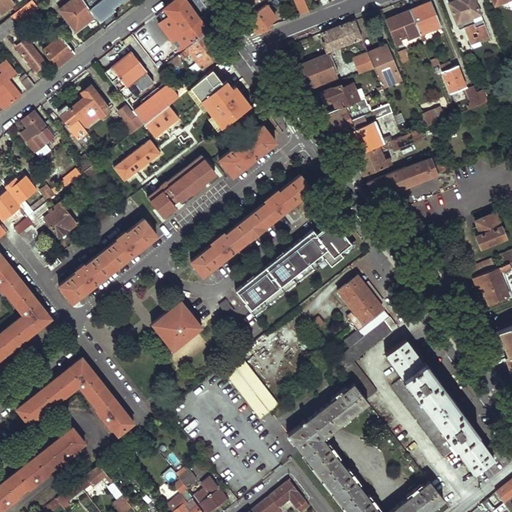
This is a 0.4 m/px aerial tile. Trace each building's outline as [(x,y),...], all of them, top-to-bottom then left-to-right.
[(0,0),(0,12),(0,13),(17,0),(0,0)] [(33,0),(28,0),(10,15),(13,18),(14,16),(18,21),(38,5),(33,0)] [(76,0),(66,0),(58,5),(76,28),(89,19),(76,0)] [(76,0),(89,19),(96,14),(85,0),(76,0)] [(174,0),(157,14),(163,21),(168,28),(165,31),(179,51),(207,29),(197,15),(185,0),(174,0)] [(246,0),(248,2),(250,1),(256,10),(266,3),(269,0),(246,0)] [(295,0),(301,14),(309,10),(304,0),(295,0)] [(476,0),(448,0),(460,29),(464,28),(467,34),(476,30),(480,40),(490,36),(476,0)] [(431,1),(410,9),(414,19),(423,40),(427,39),(424,30),(441,24),(431,1)] [(256,10),(246,17),(256,31),(262,29),(267,27),(262,20),(272,12),(266,3),(256,10)] [(410,9),(386,18),(396,43),(401,42),(399,37),(408,33),(404,23),(414,19),(410,9)] [(0,22),(0,38),(18,24),(13,18),(10,15),(0,22)] [(355,19),(319,33),(327,52),(363,38),(355,19)] [(163,21),(159,23),(165,31),(168,28),(163,21)] [(179,51),(158,68),(162,73),(189,51),(195,59),(188,65),(194,73),(222,50),(217,42),(207,29),(179,51)] [(476,30),(467,34),(470,44),(480,40),(476,30)] [(61,34),(43,48),(57,66),(65,60),(75,52),(61,34)] [(26,37),(16,45),(36,70),(46,62),(26,37)] [(364,46),(353,50),(355,57),(367,53),(364,46)] [(386,46),(368,53),(374,69),(377,76),(395,68),(386,46)] [(405,49),(398,51),(402,63),(409,60),(405,49)] [(131,51),(104,71),(133,110),(144,123),(151,117),(169,102),(179,95),(172,86),(169,82),(153,94),(146,85),(152,80),(145,72),(146,70),(131,51)] [(331,52),(301,64),(310,86),(336,76),(328,57),(333,55),(331,52)] [(355,57),(354,58),(360,74),(374,69),(368,53),(367,53),(355,57)] [(0,104),(3,108),(13,100),(21,94),(8,77),(15,72),(5,60),(0,63),(0,104)] [(457,64),(442,70),(451,92),(465,86),(457,64)] [(395,68),(377,76),(380,83),(398,76),(395,68)] [(28,75),(21,80),(28,89),(35,83),(28,75)] [(184,77),(172,86),(179,95),(191,85),(184,77)] [(341,85),(321,93),(325,103),(335,99),(338,107),(358,99),(352,83),(342,87),(341,85)] [(84,97),(69,108),(83,126),(108,107),(91,84),(81,92),(84,97)] [(474,85),(467,88),(474,107),(482,104),(477,91),(474,85)] [(484,88),(477,91),(482,104),(486,102),(489,101),(484,88)] [(338,107),(318,115),(327,127),(334,136),(345,131),(372,120),(391,112),(386,97),(381,99),(385,109),(372,114),(372,116),(370,117),(363,97),(358,99),(338,107)] [(66,103),(57,110),(77,138),(87,131),(83,126),(69,108),(66,103)] [(125,104),(118,109),(134,130),(144,123),(133,110),(131,112),(125,104)] [(440,106),(422,113),(427,125),(445,118),(440,106)] [(26,129),(21,133),(35,151),(60,131),(49,117),(43,122),(34,110),(22,119),(26,124),(26,129)] [(372,120),(345,131),(348,137),(346,139),(352,155),(355,154),(381,144),(372,120)] [(237,144),(220,158),(232,174),(252,158),(274,140),(262,125),(245,138),(244,137),(236,143),(237,144)] [(131,135),(137,146),(151,138),(145,127),(131,135)] [(381,144),(355,154),(363,174),(387,165),(387,164),(389,163),(387,157),(384,158),(381,150),(392,146),(393,149),(426,136),(422,127),(381,144)] [(150,139),(112,167),(123,182),(161,153),(150,139)] [(40,158),(50,150),(46,145),(37,153),(40,158)] [(86,153),(80,158),(84,163),(88,167),(93,163),(86,153)] [(161,219),(218,177),(201,153),(143,195),(161,219)] [(440,153),(430,157),(436,172),(451,166),(450,163),(445,165),(440,153)] [(430,156),(367,181),(373,190),(379,197),(437,174),(436,172),(430,157),(430,156)] [(20,206),(27,215),(54,194),(72,180),(84,171),(88,167),(84,163),(78,168),(77,167),(59,181),(60,182),(51,189),(46,184),(39,190),(43,195),(29,206),(25,201),(20,206)] [(93,163),(88,167),(84,171),(89,178),(98,170),(93,163)] [(15,178),(5,186),(7,189),(17,202),(35,188),(25,175),(17,182),(15,178)] [(212,243),(191,259),(202,273),(227,254),(279,213),(310,188),(299,175),(278,191),(277,189),(265,199),(266,201),(224,234),(223,232),(211,241),(212,243)] [(7,189),(0,194),(0,216),(2,219),(9,213),(13,217),(17,213),(14,209),(17,207),(25,217),(27,215),(20,206),(17,202),(7,189)] [(42,216),(53,207),(51,204),(57,199),(54,194),(27,215),(25,217),(13,227),(44,266),(47,264),(56,256),(34,229),(46,220),(42,216)] [(60,203),(53,207),(42,216),(46,220),(59,237),(60,236),(61,238),(68,233),(66,230),(75,223),(60,203)] [(495,211),(475,219),(480,232),(475,234),(479,246),(505,237),(495,211)] [(329,217),(235,290),(256,317),(326,262),(330,266),(353,247),(329,217)] [(76,271),(59,284),(72,301),(156,235),(143,218),(126,232),(124,230),(117,236),(118,239),(84,265),(82,263),(75,269),(76,271)] [(359,225),(354,219),(351,221),(356,228),(359,225)] [(511,248),(496,255),(500,265),(511,259),(511,248)] [(0,356),(50,317),(0,255),(0,289),(2,292),(4,291),(23,314),(0,332),(0,356)] [(61,262),(56,256),(47,264),(52,270),(61,262)] [(489,258),(466,266),(470,276),(471,276),(493,267),(489,258)] [(502,270),(511,266),(511,259),(500,265),(493,267),(471,276),(474,284),(480,286),(487,303),(508,295),(499,274),(503,273),(502,270)] [(508,295),(511,293),(503,273),(499,274),(508,295)] [(357,275),(337,290),(351,308),(349,310),(353,315),(350,318),(359,330),(353,334),(359,341),(385,321),(390,318),(357,275)] [(181,299),(152,322),(173,348),(201,325),(181,299)] [(227,301),(220,304),(225,315),(232,311),(227,301)] [(319,316),(308,325),(313,330),(324,321),(319,316)] [(385,321),(392,331),(397,327),(390,318),(385,321)] [(509,318),(495,323),(497,329),(511,324),(509,318)] [(393,332),(392,331),(385,321),(359,341),(352,346),(335,360),(353,383),(366,399),(377,391),(354,362),(393,332)] [(511,323),(511,324),(497,329),(507,355),(511,352),(511,323)] [(353,334),(347,339),(352,346),(359,341),(353,334)] [(405,338),(385,354),(402,378),(391,385),(444,457),(453,450),(455,453),(457,451),(473,473),(494,458),(405,338)] [(237,354),(220,367),(260,419),(277,405),(237,354)] [(82,357),(16,408),(28,423),(34,418),(36,420),(56,405),(54,402),(78,383),(97,408),(96,409),(111,429),(113,428),(117,433),(132,422),(82,357)] [(302,422),(288,433),(349,511),(426,511),(443,499),(429,480),(419,488),(415,484),(408,489),(411,494),(387,511),(380,511),(375,506),(380,502),(374,495),(370,499),(356,480),(359,477),(354,469),(349,472),(335,453),(340,450),(334,443),(330,446),(322,437),(367,401),(366,399),(353,383),(343,391),(340,387),(333,392),(336,396),(306,419),(304,417),(301,420),(302,422)] [(72,427),(0,482),(0,511),(19,497),(17,494),(28,486),(29,488),(49,473),(47,470),(58,462),(59,464),(79,449),(78,447),(83,442),(72,427)] [(185,462),(175,470),(180,475),(187,484),(197,477),(185,462)] [(99,463),(76,481),(83,489),(90,484),(92,486),(104,476),(107,480),(110,478),(99,463)] [(192,494),(206,511),(226,496),(209,474),(201,481),(210,493),(207,496),(201,487),(192,494)] [(180,475),(173,480),(181,490),(188,485),(187,484),(180,475)] [(511,478),(482,502),(489,511),(491,511),(504,502),(508,499),(511,495),(511,478)] [(289,479),(270,495),(279,506),(290,497),(294,503),(300,510),(308,504),(306,501),(289,479)] [(76,481),(65,490),(71,498),(83,489),(76,481)] [(65,490),(56,497),(62,505),(66,502),(71,498),(65,490)] [(129,492),(124,496),(127,500),(129,503),(132,501),(134,499),(129,492)] [(270,495),(250,510),(251,511),(271,511),(272,511),(279,506),(270,495)] [(206,511),(212,511),(228,499),(226,496),(206,511)] [(290,497),(279,506),(282,510),(283,511),(294,503),(290,497)] [(173,504),(168,507),(171,511),(201,511),(192,499),(185,504),(184,503),(177,508),(173,504)] [(127,500),(120,506),(124,511),(131,506),(129,503),(127,500)] [(129,503),(131,506),(136,511),(139,510),(132,501),(129,503)]
